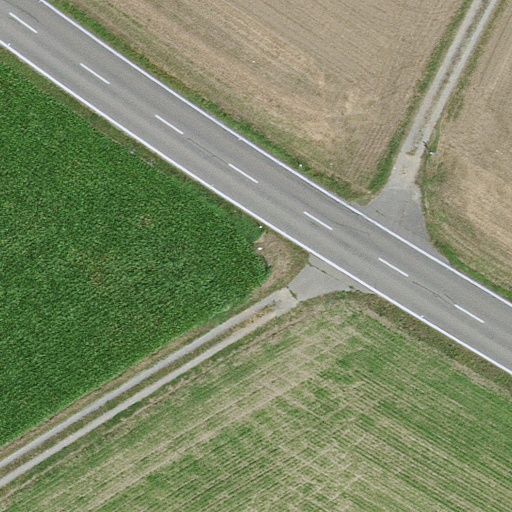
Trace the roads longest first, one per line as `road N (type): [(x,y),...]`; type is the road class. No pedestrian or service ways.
road 1 (track): [(0,474),(361,248),(477,0)]
road 2 (secondary): [(0,4),(361,248),(511,338)]
